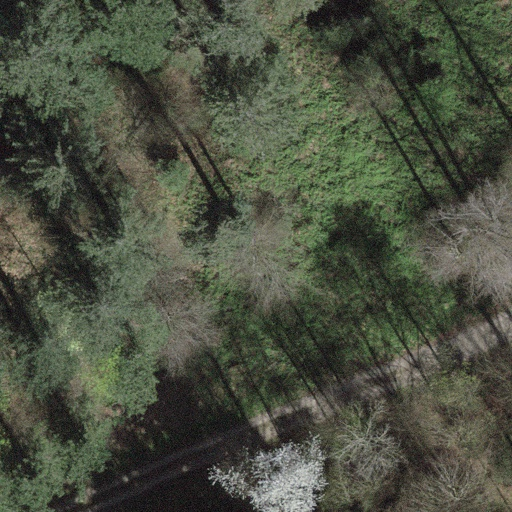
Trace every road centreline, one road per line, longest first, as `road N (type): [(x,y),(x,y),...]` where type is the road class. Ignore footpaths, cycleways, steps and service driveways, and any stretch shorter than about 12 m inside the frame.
road 1 (track): [(72,511),(294,406),(511,322)]
road 2 (track): [(321,511),(489,332)]
